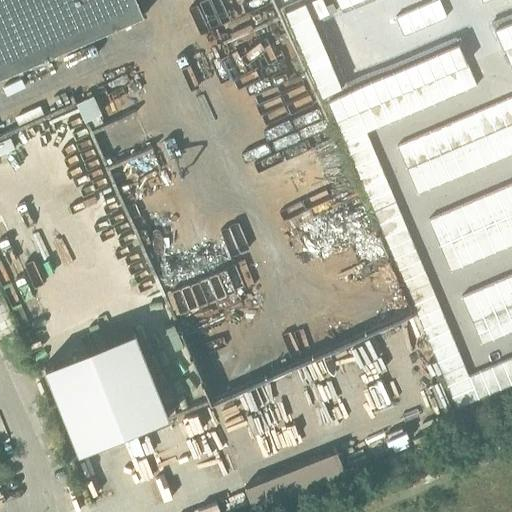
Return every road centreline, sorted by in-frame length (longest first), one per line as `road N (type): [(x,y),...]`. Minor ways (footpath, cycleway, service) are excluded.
road 1 (track): [(371,511),(511,450)]
road 2 (unclassified): [(45,511),(40,479),(0,387)]
